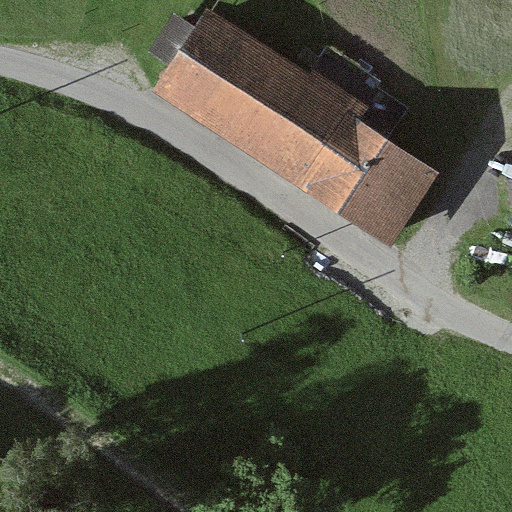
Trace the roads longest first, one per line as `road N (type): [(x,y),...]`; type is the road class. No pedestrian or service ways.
road 1 (unclassified): [(511,325),(432,288),(112,97),(0,63)]
road 2 (track): [(228,511),(0,371)]
